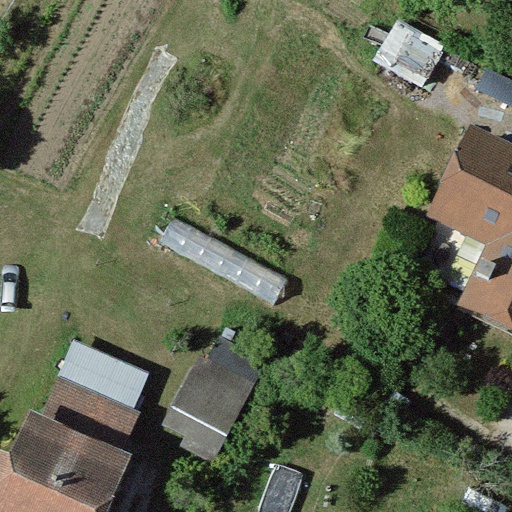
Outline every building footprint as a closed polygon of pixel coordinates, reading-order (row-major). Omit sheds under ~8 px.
[(473,300),(471,305),(511,324),(511,162),(473,144),(439,216),(470,230),(500,244),(473,300)] [(443,286),(473,300),(500,244),(470,230),(443,286)] [(74,345),(56,385),(134,419),(152,380),(74,345)] [(252,392),(203,367),(171,429),(220,454),(252,392)] [(0,489),(3,492),(0,499),(0,511),(95,511),(113,472),(112,472),(134,419),(56,385),(34,435),(29,433),(14,467),(0,461),(0,489)]
